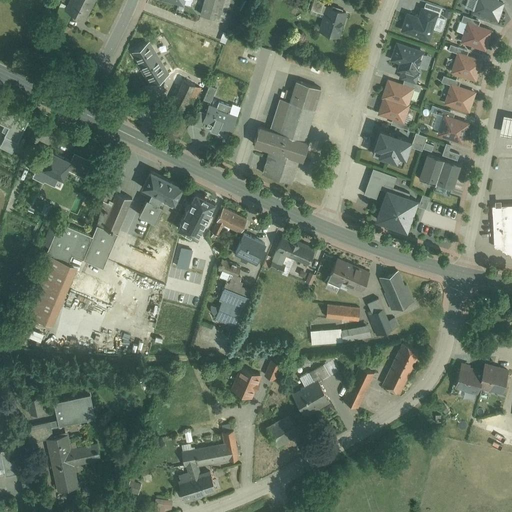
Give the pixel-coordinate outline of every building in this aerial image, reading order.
[(71,0),(68,11),(89,20),(96,0),(71,0)] [(203,0),(200,12),(228,19),(232,0),(203,0)] [(311,0),(309,9),(323,13),(318,30),(338,36),(346,10),(325,4),(326,0),(311,0)] [(474,0),(471,11),(497,20),(504,1),(501,0),(474,0)] [(406,11),(400,30),(429,39),(437,15),(439,16),(442,6),(424,1),(422,6),(420,5),(417,14),(406,11)] [(467,20),(478,23),(479,19),(463,13),(461,20),(466,22),(467,20)] [(478,23),(467,20),(466,22),(460,41),(485,48),(491,28),(478,23)] [(158,36),(127,52),(147,89),(170,77),(161,59),(168,55),(158,36)] [(179,40),(174,45),(187,59),(193,53),(179,40)] [(423,49),(396,41),(390,59),(398,61),(396,69),(401,71),(399,77),(403,78),(415,82),(420,67),(418,66),(423,49)] [(456,50),(466,54),(468,49),(449,43),(447,48),(456,51),(456,50)] [(466,54),(456,50),(456,51),(450,71),(476,79),(482,58),(466,54)] [(205,89),(209,78),(193,72),(190,79),(180,74),(167,103),(189,112),(200,87),(205,89)] [(450,81),(458,84),(460,79),(442,74),(440,80),(449,82),(450,81)] [(381,95),(383,95),(407,103),(413,87),(413,86),(402,82),(386,77),(381,95)] [(403,78),(402,82),(413,86),(413,87),(419,89),(420,84),(415,82),(403,78)] [(298,160),(302,161),(305,151),(308,141),(305,140),(321,88),(296,80),(289,101),(280,98),(274,116),(270,129),(260,126),(257,136),(253,146),(269,151),(262,173),(291,182),(298,160)] [(458,84),(450,81),(449,82),(443,102),(468,110),(475,89),(458,84)] [(216,87),(210,84),(204,99),(211,101),(216,87)] [(383,95),(377,113),(395,119),(404,121),(409,104),(407,103),(383,95)] [(30,115),(0,100),(0,119),(11,125),(6,135),(18,140),(30,115)] [(220,127),(231,131),(238,113),(230,110),(232,104),(219,100),(218,105),(210,102),(207,111),(203,120),(213,123),(211,130),(218,133),(220,127)] [(443,112),(452,115),(454,110),(437,105),(435,112),(442,114),(443,112)] [(201,126),(203,120),(207,111),(199,108),(193,123),(201,126)] [(452,115),(443,112),(442,114),(436,133),(461,141),(468,120),(452,115)] [(511,113),(504,112),(499,132),(511,134),(511,113)] [(409,123),(404,121),(395,119),(394,124),(408,128),(409,123)] [(410,135),(378,125),(369,151),(401,162),(410,135)] [(426,135),(415,131),(410,145),(421,149),(422,146),(430,149),(432,143),(424,141),(426,135)] [(18,140),(6,135),(1,145),(13,151),(18,140)] [(450,143),(445,141),(441,153),(457,158),(459,152),(448,148),(450,143)] [(69,165),(72,158),(51,149),(46,161),(37,157),(28,176),(42,182),(49,166),(65,173),(67,169),(69,165)] [(75,151),(72,158),(69,165),(67,169),(85,177),(93,159),(75,151)] [(425,151),(417,178),(451,188),(460,162),(425,151)] [(379,187),(383,188),(384,185),(392,187),(396,175),(372,166),(363,192),(375,196),(379,187)] [(126,172),(113,169),(104,191),(116,196),(105,225),(98,222),(94,235),(62,223),(51,252),(74,261),(76,256),(105,267),(132,199),(120,192),(126,172)] [(180,189),(154,176),(148,189),(158,194),(154,201),(151,201),(143,217),(157,224),(165,208),(161,207),(165,197),(173,201),(180,189)] [(383,188),(372,218),(409,231),(418,205),(421,197),(392,187),(384,185),(383,188)] [(196,193),(188,209),(205,217),(200,226),(207,230),(220,205),(196,193)] [(422,193),(421,197),(418,205),(425,207),(429,196),(422,193)] [(492,214),(494,245),(511,254),(511,202),(492,204),(492,214)] [(226,211),(220,224),(241,234),(247,221),(226,211)] [(180,229),(173,227),(169,251),(176,252),(180,229)] [(317,249),(286,236),(272,269),(287,275),(294,259),(310,266),(317,249)] [(190,237),(185,258),(195,260),(199,239),(190,237)] [(248,237),(240,253),(258,262),(266,246),(248,237)] [(54,324),(78,265),(48,253),(24,312),(54,324)] [(244,267),(222,257),(215,273),(221,275),(220,279),(228,283),(221,301),(226,303),(216,326),(229,331),(232,323),(238,326),(253,290),(247,288),(242,286),(245,279),(240,277),(244,267)] [(370,275),(334,262),(328,278),(363,292),(370,275)] [(399,272),(380,279),(391,310),(410,303),(399,272)] [(79,281),(66,339),(90,344),(97,313),(103,315),(109,288),(79,281)] [(374,314),(369,316),(378,335),(394,328),(381,299),(370,304),(374,314)] [(359,310),(329,307),(328,317),(358,321),(359,310)] [(368,326),(313,332),(314,346),(343,341),(369,335),(368,326)] [(196,339),(195,343),(196,347),(197,350),(200,352),(203,354),(207,354),(210,353),(213,352),(216,349),(217,345),(217,342),(216,338),(214,335),(211,333),(207,332),(204,333),(200,334),(198,336),(196,339)] [(401,343),(383,384),(402,392),(420,352),(401,343)] [(333,401),(321,381),(342,368),(336,357),(301,378),(307,387),(292,396),(304,418),(333,401)] [(511,369),(485,361),(483,368),(462,362),(455,387),(478,393),(480,387),(505,394),(511,370),(511,369)] [(360,365),(343,402),(360,410),(376,372),(360,365)] [(244,366),(233,388),(253,398),(264,376),(244,366)] [(26,424),(30,442),(54,436),(52,427),(60,425),(60,426),(97,418),(92,394),(55,402),(58,418),(50,419),(26,424)] [(27,399),(30,416),(43,413),(40,396),(27,399)] [(268,428),(280,447),(301,435),(289,415),(268,428)] [(182,450),(185,468),(188,467),(190,479),(181,481),(187,501),(221,490),(215,471),(205,474),(203,465),(239,459),(237,448),(238,448),(233,430),(223,432),(226,442),(182,450)] [(81,487),(76,465),(101,459),(97,442),(73,447),(70,434),(48,439),(59,492),(81,487)] [(18,460),(9,462),(7,450),(0,452),(0,475),(7,474),(7,475),(21,472),(18,460)] [(128,487),(139,491),(142,481),(131,477),(128,487)] [(160,498),(159,506),(174,508),(174,500),(160,498)]
